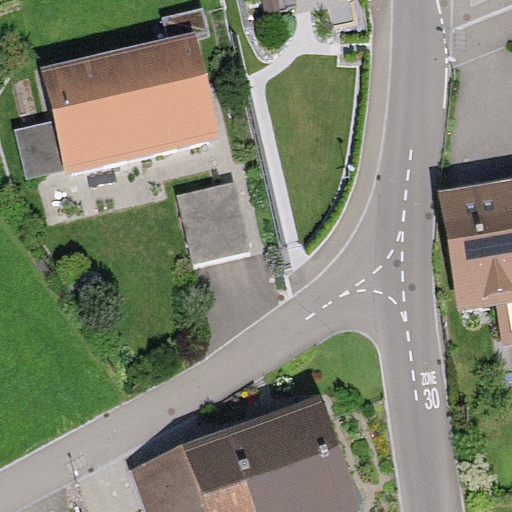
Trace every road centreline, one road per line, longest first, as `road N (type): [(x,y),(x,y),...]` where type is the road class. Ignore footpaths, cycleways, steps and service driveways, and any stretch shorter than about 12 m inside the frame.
road 1 (residential): [(398,276),(0,494)]
road 2 (tertiary): [(398,276),(412,163),(417,0)]
road 3 (tertiary): [(434,511),(398,276)]
